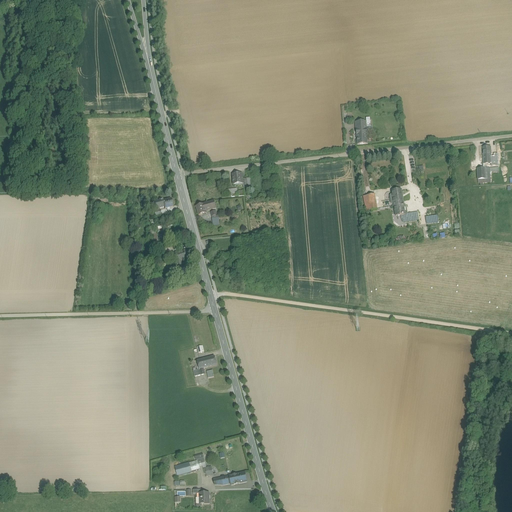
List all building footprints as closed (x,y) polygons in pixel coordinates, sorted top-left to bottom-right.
[(371,121),(356,122),(356,123),(355,123),(355,130),(356,130),(356,131),(357,145),(367,144),(367,138),(368,138),(367,130),(367,127),(371,126),(371,121)] [(490,148),(483,148),(483,164),(494,164),(494,157),(491,157),(490,148)] [(486,179),(485,169),(477,169),(478,180),(486,180),(486,179)] [(242,174),(233,175),(233,185),(240,185),(247,184),(246,179),(243,179),(242,174)] [(401,190),(392,191),(393,195),(391,195),(390,196),(391,203),(393,204),(394,204),(394,207),(403,206),(401,190)] [(374,195),(363,197),(366,212),(367,212),(377,210),(374,195)] [(173,207),(171,199),(162,201),(164,205),(165,209),(173,207)] [(214,202),(204,205),(206,211),(216,208),(214,202)] [(204,205),(196,207),(199,216),(207,214),(206,211),(204,205)] [(403,206),(394,207),(396,217),(402,216),(403,216),(405,215),(403,206)] [(405,215),(403,216),(404,223),(419,221),(417,213),(405,215)] [(426,217),(427,224),(439,223),(438,215),(426,217)] [(172,245),(162,247),(163,254),(173,252),(172,245)] [(188,250),(172,254),(175,263),(176,269),(182,267),(181,261),(190,259),(188,250)] [(215,357),(197,361),(199,370),(203,369),(205,368),(205,369),(207,369),(207,368),(217,365),(215,357)] [(199,370),(193,371),(195,377),(205,375),(203,369),(199,370)] [(204,459),(175,467),(177,476),(206,468),(204,459)] [(245,473),(229,477),(231,484),(231,486),(247,482),(245,473)] [(229,477),(214,480),(215,486),(223,486),(231,484),(229,477)] [(202,493),(200,493),(200,494),(200,498),(197,498),(197,503),(197,506),(202,506),(202,503),(209,503),(209,493),(202,493)]
